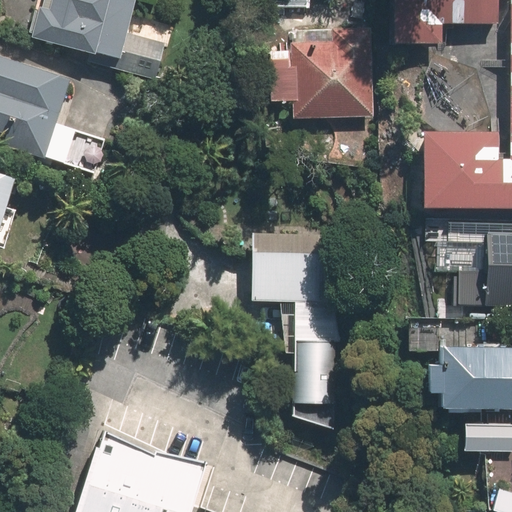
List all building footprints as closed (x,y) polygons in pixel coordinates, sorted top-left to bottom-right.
[(38,0),(24,47),(109,74),(113,60),(152,72),(160,46),(121,34),(132,0),(38,0)] [(511,0),(399,0),(398,33),(453,36),(453,17),(502,20),(502,0),(511,0),(511,63),(509,123),(432,119),(428,198),(511,201),(511,0)] [(378,109),(378,17),(340,18),(340,33),(298,33),(298,48),(282,48),(282,90),(301,90),(301,108),(378,109)] [(0,139),(26,147),(22,162),(96,183),(110,135),(63,122),(78,69),(3,48),(0,56),(0,139)] [(0,240),(13,243),(23,205),(13,203),(22,170),(0,164),(0,240)] [(511,220),(496,219),(494,247),(459,245),(458,260),(468,261),(466,297),(511,300),(511,220)] [(337,226),(253,225),(252,298),(289,299),(288,399),(335,400),(337,226)] [(511,332),(458,329),(458,347),(449,348),(447,377),(458,378),(458,391),(511,394),(511,332)] [(473,440),(511,441),(511,415),(474,413),(473,440)] [(153,457),(102,432),(73,511),(203,511),(200,511),(216,466),(153,457)]
